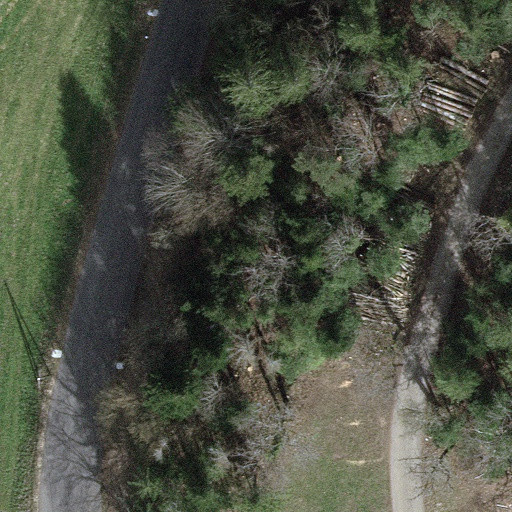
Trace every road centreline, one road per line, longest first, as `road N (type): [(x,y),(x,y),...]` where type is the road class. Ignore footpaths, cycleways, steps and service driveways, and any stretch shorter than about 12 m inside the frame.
road 1 (secondary): [(189,0),(74,411),(66,511)]
road 2 (unclassified): [(408,511),(403,427),(462,199),(511,122)]
